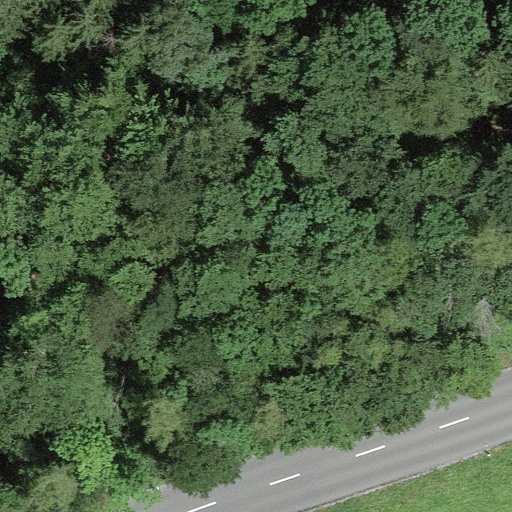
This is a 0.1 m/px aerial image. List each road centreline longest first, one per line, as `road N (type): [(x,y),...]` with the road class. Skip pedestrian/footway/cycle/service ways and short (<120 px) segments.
road 1 (track): [(0,41),(511,73)]
road 2 (tertiary): [(511,393),(167,511)]
